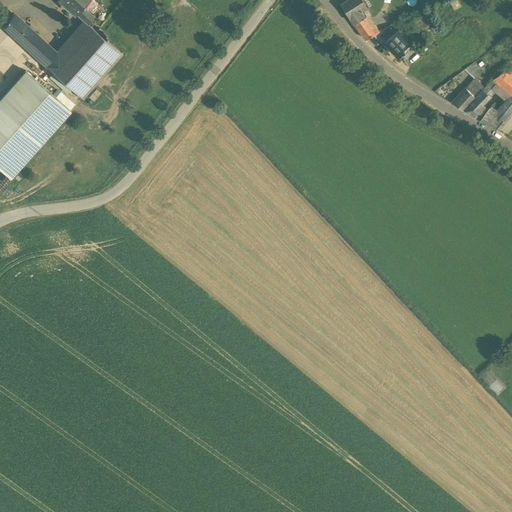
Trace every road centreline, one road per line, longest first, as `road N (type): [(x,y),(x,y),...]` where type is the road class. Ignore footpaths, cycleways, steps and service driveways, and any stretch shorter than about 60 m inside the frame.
road 1 (unclassified): [(0,224),(108,195),(269,0)]
road 2 (residential): [(511,149),(394,74),(323,0)]
